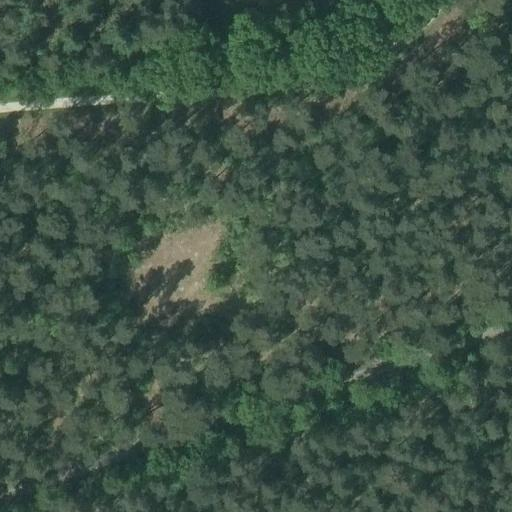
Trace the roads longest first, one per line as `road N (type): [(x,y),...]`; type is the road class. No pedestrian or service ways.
road 1 (track): [(511,333),(0,493)]
road 2 (track): [(0,110),(303,85),(361,69),(411,37),(442,0)]
